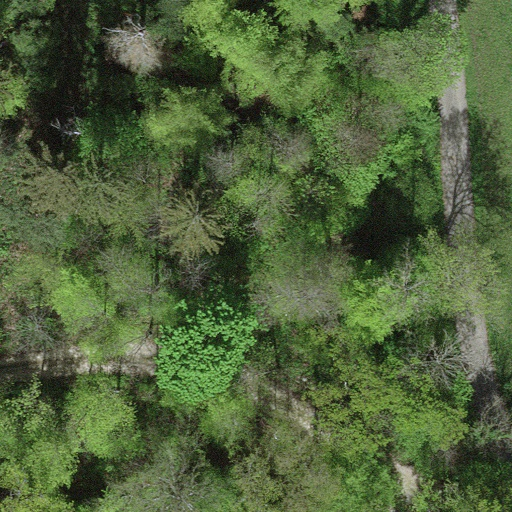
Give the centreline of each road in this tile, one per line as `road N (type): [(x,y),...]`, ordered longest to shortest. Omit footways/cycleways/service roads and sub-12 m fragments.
road 1 (track): [(511,499),(257,357),(0,368)]
road 2 (residential): [(511,468),(503,456),(432,0)]
